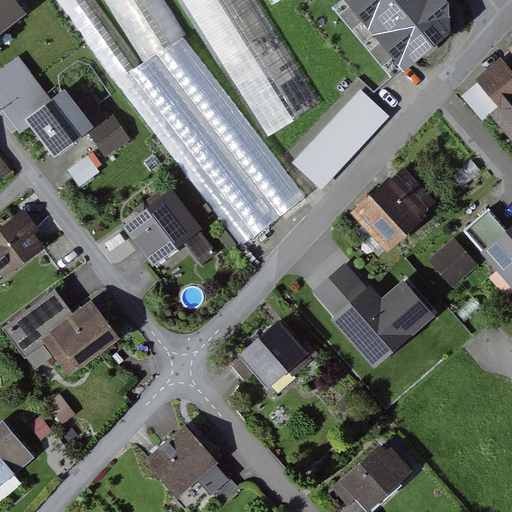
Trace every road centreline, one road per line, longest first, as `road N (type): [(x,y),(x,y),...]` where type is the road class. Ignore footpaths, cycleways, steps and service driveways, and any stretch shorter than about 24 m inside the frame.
road 1 (residential): [(180,369),(508,10)]
road 2 (residential): [(0,133),(180,369)]
road 3 (residential): [(46,511),(180,369)]
road 4 (residential): [(180,369),(303,511)]
